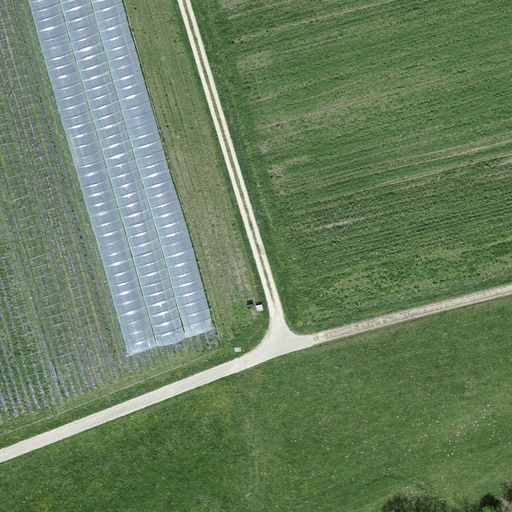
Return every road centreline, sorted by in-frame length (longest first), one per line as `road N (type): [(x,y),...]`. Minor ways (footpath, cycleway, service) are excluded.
road 1 (track): [(184,0),(280,344)]
road 2 (track): [(0,454),(280,344)]
road 3 (track): [(280,344),(511,286)]
